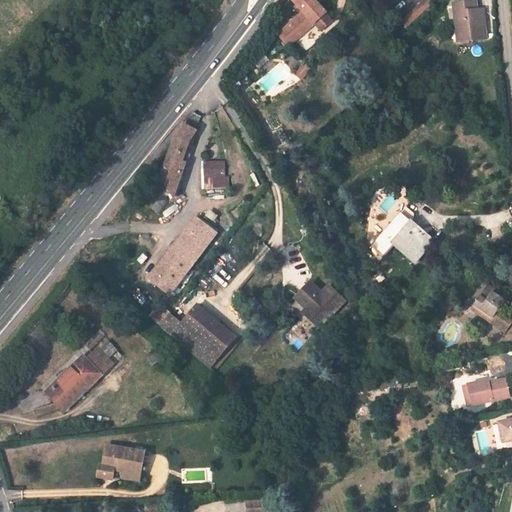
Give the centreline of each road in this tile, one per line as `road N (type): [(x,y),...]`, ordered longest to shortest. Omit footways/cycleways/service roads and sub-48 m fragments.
road 1 (primary): [(0,317),(248,0)]
road 2 (unknown): [(0,495),(152,491)]
